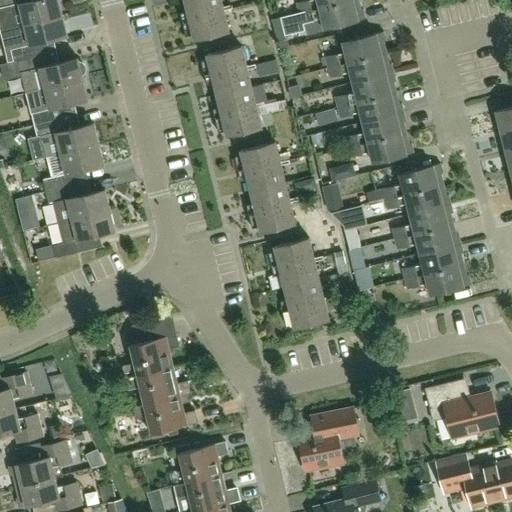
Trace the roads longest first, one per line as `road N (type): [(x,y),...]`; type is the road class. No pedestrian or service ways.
road 1 (residential): [(250,394),(492,336),(511,362)]
road 2 (residential): [(181,266),(113,0)]
road 3 (residential): [(507,298),(436,38)]
road 4 (residential): [(181,266),(0,349)]
road 5 (residential): [(250,394),(181,266)]
road 6 (residential): [(275,511),(250,394)]
